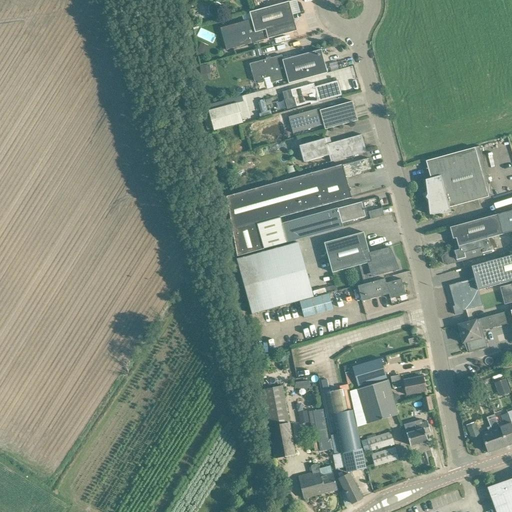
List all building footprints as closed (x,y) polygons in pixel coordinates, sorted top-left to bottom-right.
[(279,4),(249,12),(251,20),(220,28),(226,50),(268,39),(296,31),(293,18),(289,2),(279,4)] [(321,50),(311,53),(283,60),(281,55),(249,64),(254,82),(270,77),(272,83),(287,79),(288,84),(327,73),(321,50)] [(291,90),(282,92),(287,109),(296,107),(310,103),(311,105),(332,99),(342,96),(338,81),(328,83),(315,87),(314,84),(291,90)] [(352,101),(343,104),(320,110),(319,109),(288,117),(293,134),(323,125),(325,130),(348,123),(358,121),(352,101)] [(237,103),(209,111),(214,130),(242,122),(237,103)] [(254,119),(262,117),(259,106),(251,108),(254,119)] [(361,135),(352,137),(326,145),(325,139),(299,146),(304,162),(329,155),(331,162),(366,152),(361,135)] [(479,147),(435,159),(426,161),(430,178),(425,180),(427,195),(425,198),(428,200),(429,215),(450,212),(449,208),(488,197),(475,148),(479,147)] [(257,224),(280,218),(351,198),(346,180),(357,177),(356,173),(362,172),(371,170),(368,158),(226,197),(237,257),(264,249),(257,224)] [(337,209),(343,227),(360,223),(359,219),(365,217),(361,202),(337,209)] [(343,227),(337,209),(337,208),(282,223),(280,218),(257,224),(264,249),(343,227)] [(382,208),(368,212),(370,220),(384,216),(382,208)] [(511,231),(507,212),(450,228),(456,248),(455,248),(455,249),(455,250),(444,253),(444,255),(443,255),(441,258),(442,263),(444,263),(446,264),(447,264),(447,265),(492,254),(489,241),(487,241),(487,239),(497,236),(503,256),(511,253),(511,231)] [(375,276),(389,272),(399,270),(396,261),(393,262),(389,247),(369,253),(363,232),(354,235),(324,243),(332,273),(367,263),(371,277),(375,276)] [(241,278),(303,261),(298,243),(236,260),(241,278)] [(511,255),(491,261),(471,266),(474,279),(449,286),(452,297),(453,296),(454,300),(453,301),(454,306),(452,307),(455,315),(463,313),(463,311),(476,307),(473,298),(477,297),(475,291),(498,285),(511,281),(511,255)] [(246,296),(308,279),(303,261),(241,278),(246,296)] [(308,279),(246,296),(252,314),(313,297),(308,279)] [(406,295),(403,287),(401,279),(386,283),(384,279),(357,286),(362,302),(389,294),(390,299),(406,295)] [(511,284),(500,287),(505,305),(511,302),(511,284)] [(329,294),(314,298),(299,302),(304,318),(333,310),(329,294)] [(511,309),(458,325),(462,344),(466,343),(469,354),(488,348),(482,331),(511,322),(511,309)] [(381,359),(371,362),(352,367),(358,387),(387,378),(381,359)] [(390,377),(392,387),(393,389),(404,386),(406,395),(426,391),(423,376),(400,381),(399,375),(390,377)] [(481,386),(479,377),(465,381),(467,389),(481,386)] [(510,393),(506,381),(505,379),(494,383),(499,396),(510,393)] [(397,415),(395,406),(387,380),(364,387),(357,389),(367,424),(397,415)] [(362,449),(361,449),(347,385),(339,387),(340,390),(327,393),(336,435),(330,436),(334,456),(333,456),(336,470),(346,468),(347,472),(366,468),(362,449)] [(282,386),(262,390),(269,427),(268,427),(274,459),(295,455),(282,386)] [(318,388),(309,390),(312,402),(321,399),(318,388)] [(430,396),(421,398),(422,404),(418,404),(419,409),(421,408),(422,412),(424,411),(425,413),(433,411),(430,396)] [(328,438),(323,409),(308,412),(312,432),(317,432),(320,451),(332,449),(330,438),(328,438)] [(511,443),(511,425),(508,413),(501,416),(504,426),(499,427),(506,446),(511,443)] [(506,446),(499,427),(495,415),(487,417),(492,431),(490,431),(481,434),(488,453),(506,446)] [(421,420),(413,422),(404,425),(410,446),(427,441),(425,431),(429,429),(427,421),(422,423),(421,420)] [(471,438),(479,435),(475,422),(466,425),(471,438)] [(394,444),(390,432),(366,439),(370,451),(394,444)] [(398,459),(395,447),(371,454),(375,466),(398,459)] [(331,470),(330,466),(320,469),(319,469),(318,464),(311,466),(313,473),(298,477),(301,489),(304,499),(337,490),(334,480),(331,470)] [(345,507),(362,499),(349,474),(339,479),(345,490),(342,491),(345,507)] [(511,511),(511,478),(487,488),(495,511),(511,511)] [(250,494),(256,498),(261,488),(256,484),(250,494)]
